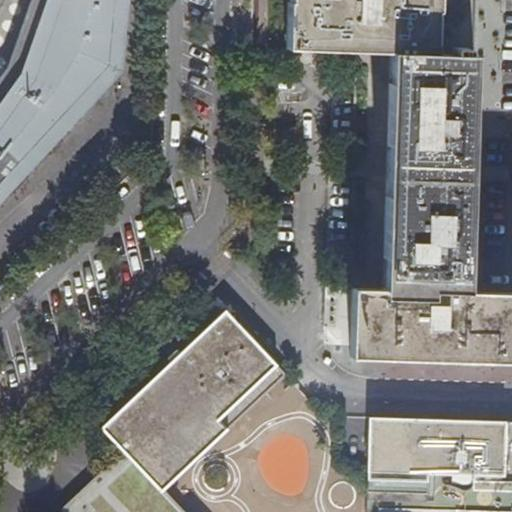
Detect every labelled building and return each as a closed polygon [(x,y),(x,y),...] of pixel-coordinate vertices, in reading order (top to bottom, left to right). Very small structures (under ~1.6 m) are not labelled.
[(0,0),(0,205),(39,163),(95,102),(122,72),(124,50),(128,0),(0,0)] [(388,52),(471,55),(472,0),(287,0),(285,49),(307,50),(308,49),(388,52)] [(471,55),(388,52),(384,159),(380,291),(464,291),(468,162),(471,55)] [(511,293),(464,291),(380,291),(351,290),(348,357),(511,362),(511,293)] [(63,510),(65,511),(182,511),(161,489),(194,459),(250,406),(283,375),(281,372),(251,340),(226,314),(206,333),(103,429),(124,452),(98,478),(63,510)] [(511,511),(511,422),(367,417),(364,511),(511,511)] [(354,511),(360,491),(344,474),(325,480),(318,501),(295,507),(292,511),(354,511)]
